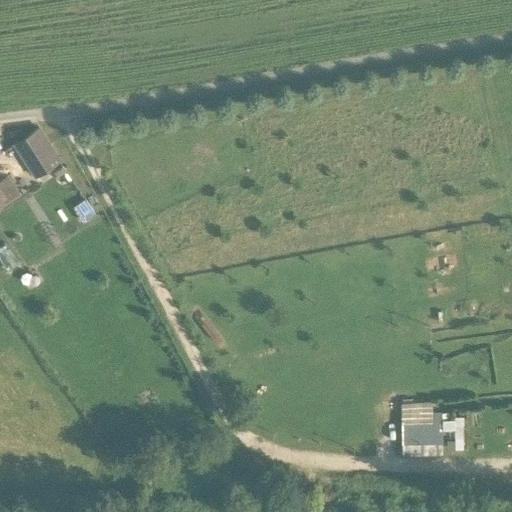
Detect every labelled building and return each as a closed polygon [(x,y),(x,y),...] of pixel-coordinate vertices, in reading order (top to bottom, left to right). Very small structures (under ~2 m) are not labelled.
[(38,128),(15,144),(36,176),(60,161),(38,128)] [(0,206),(8,201),(18,194),(7,177),(0,181),(0,206)] [(85,198),(72,207),(83,222),(95,213),(85,198)] [(0,259),(6,269),(17,263),(5,245),(0,249),(0,259)] [(402,423),(403,443),(442,442),(442,412),(432,412),(432,422),(402,423)]
